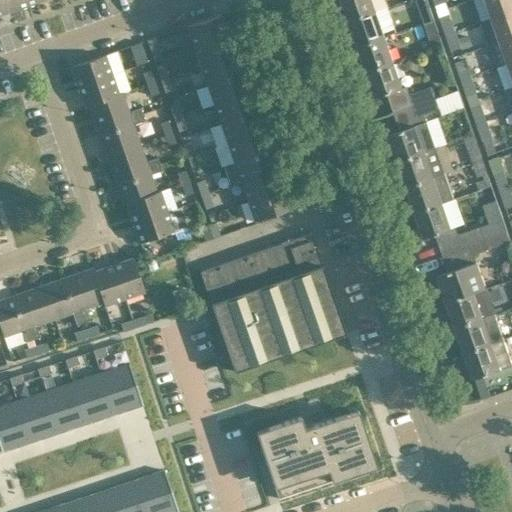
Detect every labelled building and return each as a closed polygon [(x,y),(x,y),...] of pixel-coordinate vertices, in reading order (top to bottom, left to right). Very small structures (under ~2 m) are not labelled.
[(0,0),(0,14),(9,12),(4,0),(0,0)] [(28,5),(26,0),(4,0),(9,12),(28,5)] [(386,0),(343,0),(350,20),(376,11),(389,6),(386,0)] [(511,11),(511,0),(487,0),(493,17),(492,17),(493,18),(511,11)] [(430,6),(429,6),(420,9),(424,23),(434,19),(430,6)] [(350,20),(346,22),(350,34),(354,32),(359,46),(385,37),(376,11),(350,20)] [(511,36),(511,11),(494,18),(502,40),(511,36)] [(226,27),(221,14),(187,26),(194,45),(230,33),(228,26),(226,27)] [(450,14),(441,17),(447,34),(456,30),(450,14)] [(429,37),(438,33),(434,19),(424,23),(429,37)] [(462,47),(456,30),(447,34),(452,51),(462,47)] [(237,52),(230,33),(194,45),(201,65),(237,52)] [(511,62),(511,36),(502,40),(510,63),(511,62)] [(162,58),(155,37),(147,40),(154,60),(162,58)] [(394,62),(385,37),(359,46),(368,71),(394,62)] [(134,57),(145,53),(141,42),(130,46),(134,57)] [(240,60),(237,52),(201,65),(208,84),(242,73),(238,61),(240,60)] [(148,61),(145,53),(134,57),(137,65),(148,61)] [(112,74),(105,55),(71,67),(78,86),(112,74)] [(466,59),(455,63),(461,80),(472,77),(466,59)] [(403,88),(394,62),(368,71),(377,97),(388,93),(395,112),(436,98),(436,97),(432,86),(411,93),(408,86),(403,88)] [(156,66),(161,80),(169,77),(164,63),(156,66)] [(143,72),(147,84),(155,81),(151,69),(143,72)] [(248,92),(242,73),(208,84),(214,104),(248,92)] [(120,95),(112,74),(78,86),(85,107),(89,106),(120,95)] [(174,90),(169,77),(161,80),(165,93),(174,90)] [(477,92),(473,80),(472,77),(461,80),(467,95),(477,92)] [(160,92),(155,81),(147,84),(151,95),(160,92)] [(255,112),(248,92),(214,104),(221,123),(255,112)] [(120,95),(89,106),(90,110),(97,130),(99,135),(121,128),(117,115),(128,111),(122,94),(120,95)] [(436,148),(424,114),(440,108),(436,98),(434,98),(395,112),(401,131),(390,135),(399,161),(436,148)] [(170,104),(174,118),(182,115),(177,101),(170,104)] [(487,122),(481,104),(471,108),(477,126),(487,122)] [(121,128),(99,135),(106,155),(139,143),(133,124),(144,120),(142,114),(139,108),(128,111),(117,115),(121,128)] [(262,131),(255,112),(221,123),(228,143),(262,131)] [(186,129),(182,115),(174,118),(179,131),(186,129)] [(160,123),(164,134),(173,131),(169,119),(160,123)] [(493,138),(487,122),(477,126),(488,155),(496,152),(491,138),(493,138)] [(177,142),(173,131),(164,134),(168,145),(177,142)] [(269,151),(262,131),(228,143),(235,162),(269,151)] [(464,138),(473,164),(483,160),(474,134),(464,138)] [(183,143),(187,157),(195,154),(190,141),(183,143)] [(139,143),(106,155),(117,185),(138,177),(134,165),(145,161),(139,143)] [(446,173),(436,148),(399,161),(408,186),(446,173)] [(273,162),(269,151),(235,162),(242,182),(278,169),(275,161),(273,162)] [(200,168),(195,154),(187,157),(192,170),(200,168)] [(511,188),(499,155),(488,158),(500,192),(511,188)] [(138,177),(117,185),(124,205),(127,204),(157,194),(150,174),(161,170),(158,161),(157,158),(145,161),(134,165),(138,177)] [(488,174),(483,160),(473,164),(477,177),(488,174)] [(177,172),(181,184),(189,181),(185,169),(177,172)] [(285,189),(278,169),(242,182),(248,201),(285,189)] [(454,199),(446,173),(408,186),(417,212),(443,203),(454,199)] [(204,179),(196,182),(201,195),(208,193),(204,179)] [(193,193),(189,181),(181,184),(185,196),(193,193)] [(511,206),(511,191),(511,188),(500,192),(506,208),(511,206)] [(287,195),(285,189),(248,201),(255,221),(270,216),(289,209),(285,196),(287,195)] [(161,192),(157,194),(127,204),(134,223),(168,212),(161,192)] [(213,206),(208,193),(201,195),(205,209),(213,206)] [(452,229),(443,203),(417,212),(426,238),(437,234),(443,253),(507,230),(503,219),(458,235),(456,227),(452,229)] [(188,228),(181,207),(134,223),(140,243),(159,236),(178,230),(178,231),(188,228)] [(213,239),(221,236),(216,223),(208,225),(213,239)] [(208,225),(201,228),(206,241),(213,239),(208,225)] [(486,287),(477,262),(475,254),(510,242),(507,231),(507,230),(443,253),(450,272),(439,276),(448,301),(486,287)] [(311,233),(299,237),(200,271),(224,341),(234,371),(345,333),(311,233)] [(133,258),(110,266),(122,300),(145,292),(140,277),(133,258)] [(94,268),(85,271),(98,308),(105,306),(122,300),(110,266),(95,271),(94,268)] [(62,279),(70,301),(82,297),(87,312),(98,308),(85,271),(62,279)] [(62,279),(39,287),(51,321),(56,319),(73,313),(75,321),(77,325),(90,320),(87,312),(82,297),(70,301),(62,279)] [(15,295),(12,296),(20,319),(32,315),(36,326),(51,321),(39,287),(15,295)] [(496,313),(486,287),(448,301),(457,327),(496,313)] [(12,296),(0,300),(0,325),(4,337),(23,331),(27,342),(31,340),(40,337),(36,326),(32,315),(20,319),(12,296)] [(505,339),(496,313),(457,327),(466,352),(505,339)] [(144,316),(132,320),(134,328),(146,324),(144,316)] [(134,328),(132,320),(119,323),(122,332),(134,328)] [(97,324),(85,328),(88,337),(100,333),(97,324)] [(88,337),(85,328),(74,332),(77,341),(88,337)] [(511,365),(511,359),(507,346),(505,339),(466,352),(475,379),(511,365)] [(47,341),(35,345),(38,353),(49,349),(47,341)] [(38,353),(35,345),(24,349),(26,357),(38,353)] [(93,350),(95,358),(107,354),(104,346),(93,350)] [(65,359),(67,367),(79,363),(76,356),(65,359)] [(113,413),(142,404),(129,363),(100,373),(113,413)] [(37,369),(39,376),(51,373),(48,365),(37,369)] [(86,422),(113,413),(100,373),(72,382),(86,422)] [(9,378),(11,386),(23,382),(20,374),(9,378)] [(58,432),(86,422),(72,382),(44,392),(58,432)] [(30,441),(58,432),(44,392),(16,401),(30,441)] [(16,401),(0,406),(0,447),(1,450),(30,441),(16,401)] [(261,440),(259,441),(278,498),(364,470),(363,468),(360,460),(370,457),(371,457),(373,457),(360,420),(358,420),(359,421),(348,424),(346,416),(345,414),(304,428),(300,417),(267,427),(268,429),(269,429),(271,437),(261,441),(261,440)] [(136,480),(146,511),(173,511),(178,511),(164,470),(136,480)] [(108,489),(115,511),(146,511),(136,480),(108,489)] [(80,498),(84,511),(115,511),(108,489),(80,498)] [(52,508),(53,511),(84,511),(80,498),(52,508)]
